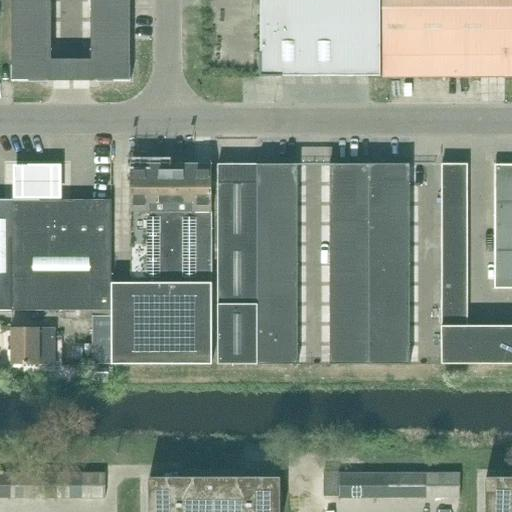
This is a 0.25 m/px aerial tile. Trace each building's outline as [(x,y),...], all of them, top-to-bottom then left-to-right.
[(59,0),(11,0),(12,20),(59,20),(59,0)] [(131,0),(90,0),(91,20),(131,20),(131,13),(131,8),(131,0)] [(260,0),(260,9),(260,77),(335,77),(380,77),(380,0),(260,0)] [(511,0),(382,0),(382,78),(511,77),(511,0)] [(59,20),(12,20),(12,40),(59,40),(59,20)] [(131,20),(91,20),(91,40),(131,40),(131,34),(131,20)] [(59,40),(12,40),(12,60),(59,60),(59,40)] [(131,40),(91,40),(91,60),(131,60),(131,40)] [(59,60),(12,60),(12,82),(71,82),(71,60),(59,60)] [(91,60),(71,60),(71,82),(131,82),(131,60),(91,60)] [(60,162),(13,162),(13,197),(60,197),(60,162)] [(369,165),(369,185),(409,185),(409,164),(369,165)] [(211,365),(211,165),(131,165),(131,285),(112,285),(112,311),(111,365),(211,365)] [(257,185),(257,173),(257,170),(257,165),(218,165),(218,247),(218,365),(257,365),(257,364),(257,345),(257,344),(257,325),(257,305),(257,285),(257,265),(257,245),(257,225),(257,205),(257,185)] [(257,185),(298,185),(298,165),(264,165),(257,165),(257,170),(257,173),(257,185)] [(329,185),(369,185),(369,165),(329,165),(329,185)] [(467,186),(467,165),(441,165),(441,186),(467,186)] [(496,207),(511,207),(511,167),(495,167),(496,207)] [(257,205),(298,205),(298,185),(257,185),(257,205)] [(329,205),(369,205),(369,185),(329,185),(329,205)] [(369,185),(369,205),(409,205),(409,185),(369,185)] [(441,206),(467,206),(467,186),(441,186),(441,206)] [(112,285),(112,201),(56,201),(56,202),(12,201),(0,201),(0,309),(11,310),(12,311),(112,311),(112,285)] [(257,225),(298,225),(298,205),(257,205),(257,225)] [(329,225),(369,225),(369,205),(329,205),(329,225)] [(369,205),(369,225),(409,225),(409,205),(369,205)] [(441,226),(467,226),(467,206),(441,206),(441,226)] [(496,247),(511,247),(511,207),(496,207),(496,247)] [(257,245),(298,245),(298,225),(257,225),(257,245)] [(329,245),(369,245),(369,225),(329,225),(329,245)] [(369,225),(369,245),(409,245),(409,225),(369,225)] [(441,247),(467,247),(467,226),(441,226),(441,247)] [(257,265),(298,265),(298,245),(257,245),(257,265)] [(329,265),(369,265),(369,245),(329,245),(329,265)] [(369,245),(369,265),(409,265),(409,245),(369,245)] [(441,267),(467,267),(467,247),(441,247),(441,267)] [(511,287),(511,247),(496,247),(496,288),(511,287)] [(257,285),(297,285),(298,265),(257,265),(257,285)] [(329,285),(369,285),(369,265),(329,265),(329,285)] [(369,265),(369,285),(409,285),(409,265),(369,265)] [(441,287),(467,287),(467,267),(441,267),(441,287)] [(257,305),(297,305),(297,285),(257,285),(257,305)] [(329,305),(369,305),(369,285),(329,285),(329,305)] [(369,285),(369,305),(409,305),(409,285),(369,285)] [(441,307),(467,307),(467,287),(441,287),(441,307)] [(257,325),(297,325),(297,305),(257,305),(257,325)] [(329,325),(369,325),(369,305),(329,305),(329,325)] [(369,305),(369,325),(409,325),(409,305),(369,305)] [(467,328),(467,327),(467,307),(441,307),(441,328),(467,328)] [(111,365),(111,317),(92,317),(92,365),(111,365)] [(257,345),(297,345),(297,325),(257,325),(257,344),(257,345)] [(330,345),(369,345),(369,325),(329,325),(330,345)] [(369,325),(369,345),(409,345),(409,325),(369,325)] [(511,364),(511,326),(498,327),(499,365),(511,364)] [(441,365),(499,365),(498,327),(467,327),(467,328),(441,328),(441,365)] [(39,365),(40,329),(11,329),(11,365),(39,365)] [(297,345),(257,345),(257,364),(257,365),(297,365),(297,345)] [(330,365),(369,365),(369,345),(330,345),(330,360),(330,365)] [(369,345),(369,365),(409,365),(409,354),(409,345),(369,345)] [(338,497),(338,473),(323,473),(323,497),(324,497),(325,496),(337,496),(337,497),(338,497)] [(9,474),(0,474),(0,498),(9,498),(9,474)] [(20,474),(9,474),(9,498),(20,498),(20,474)] [(33,474),(20,474),(20,498),(33,498),(33,474)] [(45,474),(33,474),(33,498),(45,498),(45,474)] [(57,474),(45,474),(45,498),(57,498),(57,474)] [(69,474),(57,474),(57,498),(69,498),(69,474)] [(81,474),(69,474),(69,498),(81,498),(81,474)] [(93,474),(81,474),(81,498),(93,498),(93,474)] [(105,474),(93,474),(93,498),(105,498),(105,474)] [(351,475),(339,475),(339,499),(351,499),(351,475)] [(363,475),(351,475),(351,499),(363,499),(363,475)] [(375,475),(363,475),(363,499),(375,499),(375,475)] [(387,475),(375,475),(375,499),(387,499),(387,475)] [(399,475),(387,475),(387,499),(399,499),(399,475)] [(411,475),(399,475),(399,499),(411,499),(411,475)] [(423,475),(411,475),(411,499),(423,499),(423,475)] [(435,475),(423,475),(423,499),(435,499),(435,475)] [(448,475),(435,475),(435,499),(448,499),(448,475)] [(460,475),(448,475),(448,499),(460,499),(460,475)] [(278,484),(151,484),(151,479),(149,478),(148,511),(279,511),(280,479),(278,479),(278,484)] [(511,511),(511,483),(488,484),(488,479),(486,479),(485,511),(511,511)]
